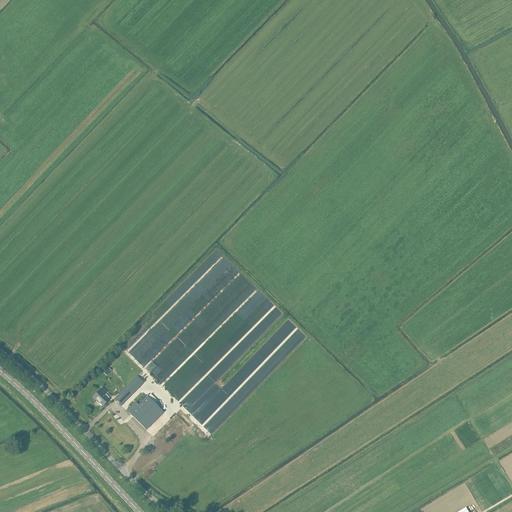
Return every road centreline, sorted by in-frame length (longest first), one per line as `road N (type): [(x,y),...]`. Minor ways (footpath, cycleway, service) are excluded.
road 1 (unclassified): [(172,511),(0,348)]
road 2 (secondary): [(140,511),(0,371)]
